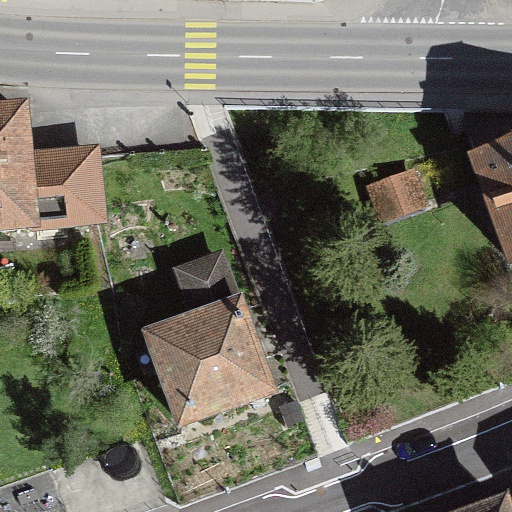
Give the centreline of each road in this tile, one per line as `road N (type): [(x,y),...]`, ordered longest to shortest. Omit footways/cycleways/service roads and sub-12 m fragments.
road 1 (secondary): [(0,50),(429,57)]
road 2 (residential): [(511,431),(307,511)]
